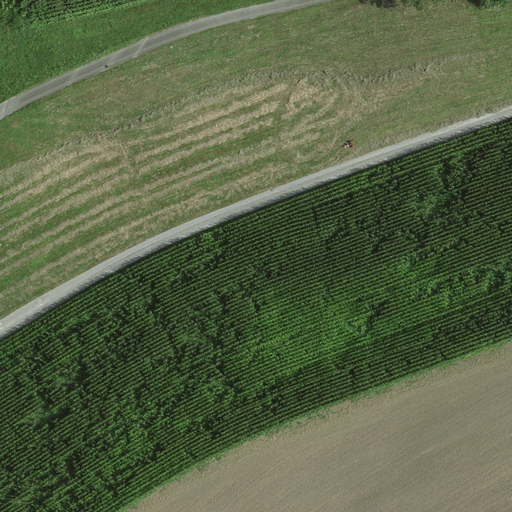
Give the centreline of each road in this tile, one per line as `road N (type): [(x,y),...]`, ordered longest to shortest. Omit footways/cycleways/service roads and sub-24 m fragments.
road 1 (track): [(0,329),(132,256),(511,110)]
road 2 (track): [(0,112),(186,29),(308,0)]
